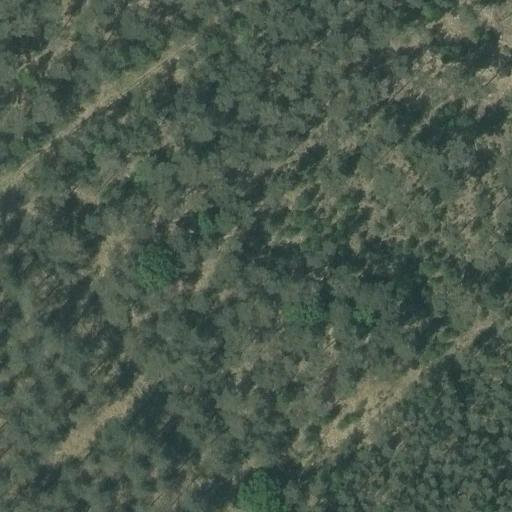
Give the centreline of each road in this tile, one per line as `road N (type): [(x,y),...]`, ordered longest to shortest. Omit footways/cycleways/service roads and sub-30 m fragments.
road 1 (track): [(0,218),(226,511)]
road 2 (track): [(257,0),(0,191)]
